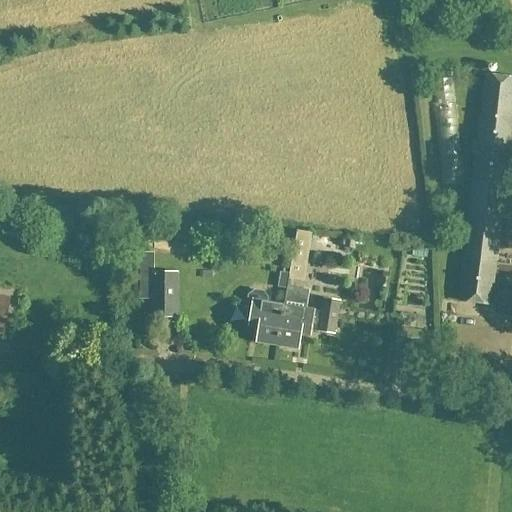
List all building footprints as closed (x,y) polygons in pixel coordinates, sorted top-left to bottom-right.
[(471,147),(469,157),(475,157),(458,306),(488,309),(511,102),(511,83),(484,80),(476,148),(471,147)] [(302,260),(299,282),(312,284),(316,261),(302,260)] [(150,297),(177,297),(177,273),(150,273),(150,297)] [(283,306),(282,306),(276,346),(298,350),(301,334),(310,336),(311,331),(319,333),(320,325),(335,328),(339,302),(323,299),(321,313),(305,310),(303,310),(306,292),(286,289),(285,290),(283,306)] [(276,346),(282,306),(266,304),(267,298),(262,292),(254,291),(247,295),(246,304),(250,309),(247,324),(257,326),(255,343),(276,346)] [(417,350),(419,335),(397,331),(395,347),(417,350)]
